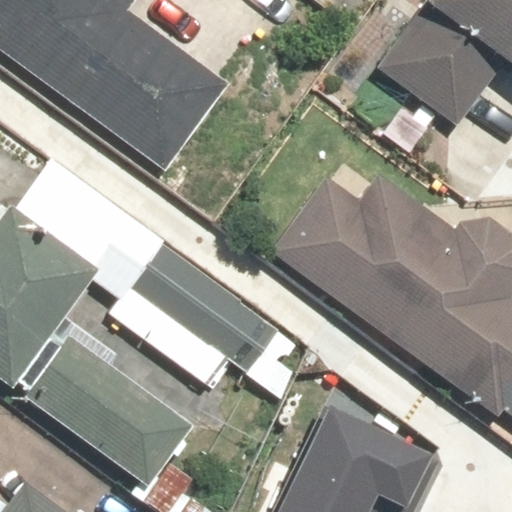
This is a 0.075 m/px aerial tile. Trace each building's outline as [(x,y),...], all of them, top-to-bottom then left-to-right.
[(123,0),(0,0),(0,53),(158,176),(228,85),(121,3),(123,0)] [(511,70),(511,0),(430,0),(382,68),(464,126),(507,66),(511,70)] [(110,301),(99,316),(205,396),(227,367),(278,406),(315,358),(57,163),(16,217),(9,212),(0,224),(0,390),(2,392),(85,282),(110,301)] [(328,168),(272,243),(492,406),(499,396),(511,405),(511,294),(503,288),(511,276),(511,223),(489,210),(450,217),(378,163),(357,191),(328,168)] [(71,340),(24,403),(141,488),(187,424),(71,340)] [(434,447),(321,396),(268,511),(352,511),(365,484),(409,504),(434,447)] [(49,511),(17,488),(0,510),(0,511),(49,511)]
